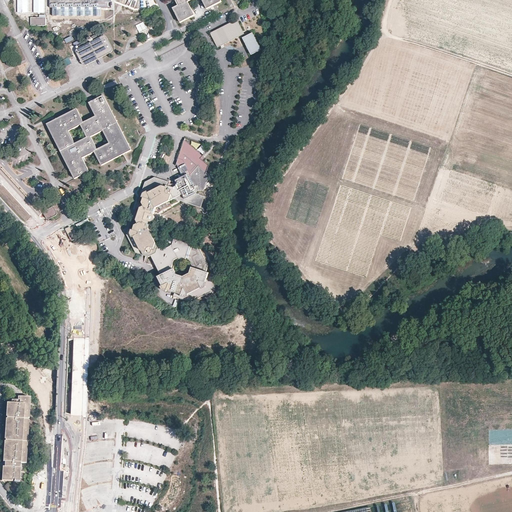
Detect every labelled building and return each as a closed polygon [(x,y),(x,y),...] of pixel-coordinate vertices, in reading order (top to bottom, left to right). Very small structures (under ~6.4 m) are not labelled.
[(27,0),(17,0),(18,12),(28,12),(27,0)] [(44,0),(34,0),(34,12),(44,12),(44,0)] [(87,1),(87,0),(49,0),(50,23),(87,24),(87,1)] [(110,0),(94,0),(95,1),(95,20),(110,20),(110,0)] [(176,0),(179,5),(174,8),(180,22),(194,15),(187,2),(190,0),(203,0),(207,8),(221,1),(220,0),(176,0)] [(31,17),(31,25),(46,26),(46,18),(31,17)] [(237,19),(210,33),(218,47),(245,33),(237,19)] [(143,22),(137,26),(140,32),(147,29),(143,22)] [(261,49),(253,32),(243,38),(251,54),(261,49)] [(105,36),(104,36),(80,48),(78,49),(77,51),(77,52),(81,61),(83,64),(85,65),(86,65),(105,55),(112,52),(113,50),(113,49),(107,37),(106,36),(105,36)] [(65,68),(68,75),(78,71),(75,64),(65,68)] [(122,132),(104,96),(90,103),(97,116),(84,123),(77,110),(48,124),(60,149),(75,178),(89,172),(82,158),(95,151),(102,165),(131,150),(122,132)] [(209,174),(207,172),(209,166),(203,161),(205,158),(184,140),(180,152),(176,165),(182,178),(176,180),(177,182),(172,184),(170,183),(169,186),(171,187),(177,190),(174,197),(201,207),(205,196),(196,193),(199,189),(204,190),(209,174)] [(136,225),(134,230),(129,229),(127,233),(137,252),(149,256),(152,255),(158,267),(162,275),(158,276),(163,285),(162,286),(164,290),(168,291),(168,290),(175,293),(174,298),(179,300),(186,302),(198,296),(198,298),(211,292),(213,293),(218,278),(209,275),(209,273),(206,271),(208,264),(199,248),(193,246),(193,247),(190,246),(191,244),(175,239),(174,241),(168,239),(152,233),(149,229),(151,225),(149,224),(150,222),(152,222),(153,221),(155,220),(155,219),(155,217),(155,216),(154,215),(153,214),(153,213),(154,212),(155,212),(157,208),(160,206),(161,210),(169,206),(167,202),(174,197),(177,190),(171,187),(169,186),(170,183),(170,182),(155,177),(146,182),(141,197),(144,198),(143,202),(144,206),(141,208),(137,220),(139,223),(136,225)] [(42,211),(48,220),(58,214),(51,205),(42,211)] [(70,227),(66,229),(70,236),(71,236),(73,240),(80,237),(76,228),(72,230),(70,227)] [(3,469),(2,484),(21,485),(22,476),(22,466),(28,467),(29,445),(28,445),(28,443),(29,443),(30,423),(29,423),(29,421),(31,421),(32,401),(20,400),(20,406),(7,406),(6,419),(7,419),(7,422),(6,421),(5,442),(6,442),(6,444),(4,444),(3,464),(5,464),(5,469),(3,469)]
